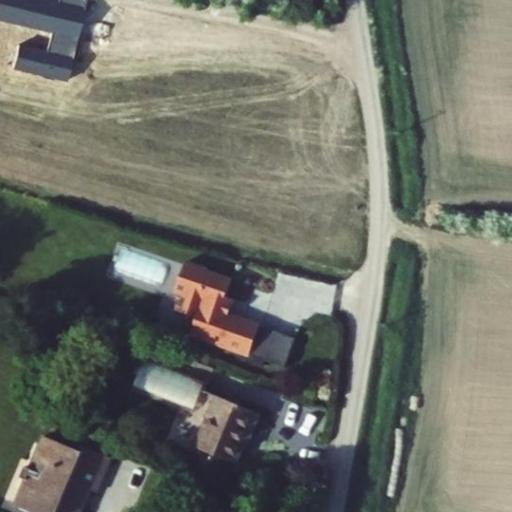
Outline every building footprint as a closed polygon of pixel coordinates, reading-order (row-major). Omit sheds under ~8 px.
[(221,261),(198,255),(190,286),(198,288),(194,304),(213,310),(209,327),(269,344),(277,313),(249,305),(248,307),(245,306),(249,289),(241,286),(246,270),(220,263),(221,261)] [(201,374),(144,350),(131,381),(188,405),(201,374)] [(229,395),(215,446),(252,456),(266,405),(229,395)] [(102,455),(64,439),(44,489),(98,511),(106,492),(116,495),(131,458),(104,448),(102,455)] [(97,511),(98,511),(44,489),(35,511),(97,511)]
